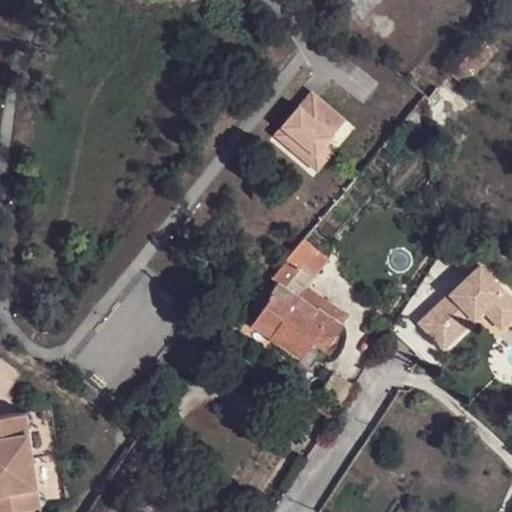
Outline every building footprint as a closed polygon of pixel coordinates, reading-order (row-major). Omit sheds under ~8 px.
[(466,56),(478,67),(496,48),(483,37),(466,56)] [(466,56),(451,73),(463,84),(478,67),(466,56)] [(441,86),(429,101),(440,110),(453,95),(441,86)] [(313,91),(300,105),(306,110),(318,95),(313,91)] [(347,120),(318,95),(306,110),(334,135),(347,120)] [(300,105),(275,134),(295,151),(302,142),(316,155),(325,145),(334,135),(306,110),(300,105)] [(391,136),(382,145),(390,152),(399,142),(391,136)] [(316,155),(302,142),(295,151),(315,169),(331,150),(325,145),(316,155)] [(305,238),(288,257),(307,270),(322,252),(305,238)] [(288,257),(272,276),(279,281),(283,284),(277,293),(274,290),(253,321),(272,334),(302,355),(314,339),(321,345),(327,348),(342,326),(340,325),(300,297),(308,288),(315,276),(307,270),(288,257)] [(511,316),(511,302),(478,266),(416,323),(441,349),(481,312),(498,330),(511,316)] [(274,290),(277,293),(283,284),(279,281),(273,290),(274,290)] [(347,315),(308,288),(300,297),(340,325),(347,315)] [(253,321),(252,323),(270,336),(272,334),(253,321)] [(314,339),(302,355),(311,361),(321,345),(314,339)] [(322,411),(334,419),(342,405),(332,397),(322,411)] [(25,409),(0,412),(0,503),(3,506),(5,507),(40,502),(25,409)]
